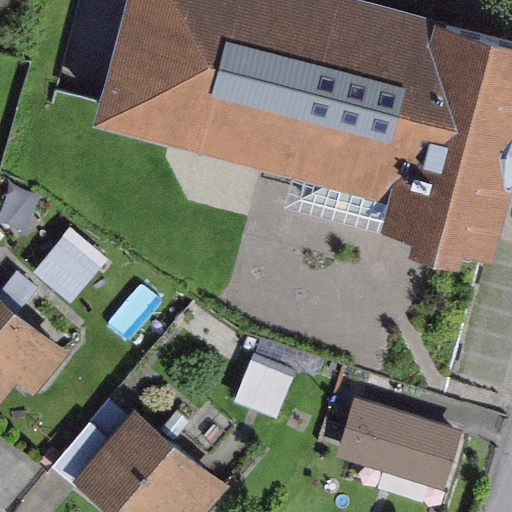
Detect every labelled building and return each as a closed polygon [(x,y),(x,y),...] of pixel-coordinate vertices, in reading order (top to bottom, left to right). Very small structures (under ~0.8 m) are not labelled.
[(511,207),(511,25),(414,0),(118,0),(89,111),(383,189),(372,231),(497,264),(511,207)] [(73,296),(105,260),(68,228),(37,264),(73,296)] [(79,355),(0,289),(0,409),(22,383),(42,399),(79,355)] [(239,393),(281,410),(297,369),(255,353),(239,393)] [(478,427),(362,391),(341,460),(458,495),(478,427)] [(213,511),(236,485),(136,402),(74,476),(117,511),(213,511)]
